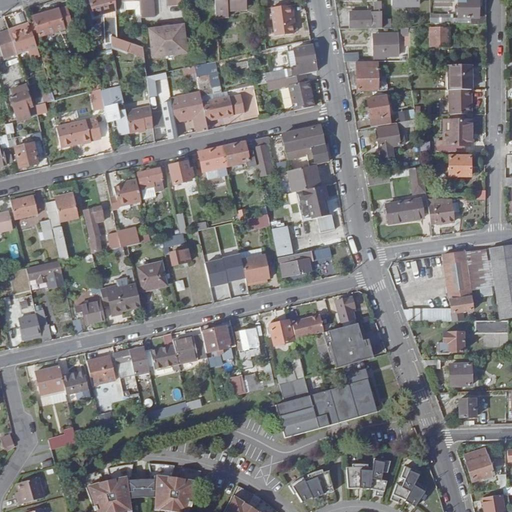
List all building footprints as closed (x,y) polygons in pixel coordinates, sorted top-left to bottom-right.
[(116,15),(116,10),(116,4),(115,0),(89,0),(94,16),(95,16),(104,13),(107,42),(112,42),(111,35),(117,37),(116,15)] [(140,0),(141,7),(141,18),(153,17),(152,0),(140,0)] [(214,0),(216,18),(226,17),(226,11),(226,4),(245,3),(245,0),(214,0)] [(471,24),(486,24),(486,16),(482,16),(482,6),(478,6),(477,0),(455,0),(456,18),(471,17),(471,22),(471,24)] [(226,4),(226,11),(246,10),(245,3),(226,4)] [(293,14),(291,4),(280,6),(270,7),(273,36),(291,34),(290,24),(288,14),(293,14)] [(33,17),(40,37),(72,26),(67,9),(59,12),(58,9),(33,17)] [(350,11),(350,27),(381,28),(381,12),(377,12),(377,11),(367,11),(350,11)] [(448,22),(436,23),(436,27),(428,27),(429,29),(430,29),(430,45),(449,45),(448,22)] [(17,52),(17,53),(38,47),(30,23),(10,30),(17,52)] [(175,33),(174,25),(148,27),(150,49),(156,49),(156,55),(185,53),(184,32),(175,33)] [(183,25),(174,25),(175,33),(184,32),(183,25)] [(0,38),(6,56),(17,52),(10,30),(9,29),(0,32),(0,38)] [(383,38),(373,39),(375,57),(385,57),(385,54),(398,54),(398,32),(383,33),(383,38)] [(112,42),(112,44),(121,47),(124,39),(117,37),(111,35),(112,42)] [(306,73),(316,71),(312,45),(294,48),(294,50),(297,66),(290,67),(292,76),(306,73)] [(100,88),(100,90),(102,97),(118,94),(117,87),(109,47),(93,51),(100,88)] [(287,51),(290,67),(297,66),(294,50),(287,51)] [(344,53),(345,61),(357,60),(362,60),(362,55),(358,56),(358,52),(344,53)] [(362,60),(357,60),(356,89),(377,88),(378,59),(362,60)] [(196,76),(199,91),(201,96),(206,95),(199,64),(196,64),(194,65),(196,76)] [(450,64),(450,90),(470,90),(470,64),(450,64)] [(266,82),(288,78),(292,76),(290,67),(264,73),(266,82)] [(147,75),(149,95),(156,94),(155,79),(167,77),(166,71),(147,75)] [(288,78),(295,110),(315,105),(310,80),(308,80),(306,73),(292,76),(288,78)] [(11,97),(15,111),(27,107),(33,105),(26,86),(12,91),(14,96),(11,97)] [(450,90),(448,90),(448,114),(470,114),(470,90),(450,90)] [(171,98),(173,106),(176,121),(194,117),(197,132),(208,129),(206,120),(202,103),(201,96),(199,91),(171,98)] [(230,96),(234,114),(244,111),(240,94),(230,96)] [(202,103),(206,120),(234,114),(230,96),(202,103)] [(367,100),(371,127),(390,123),(386,97),(367,100)] [(125,111),(129,132),(146,129),(145,128),(153,126),(150,106),(125,111)] [(163,108),(168,138),(179,136),(176,121),(173,106),(163,108)] [(27,107),(15,111),(18,121),(30,117),(27,107)] [(96,117),(57,127),(61,146),(73,143),(73,142),(81,141),(81,142),(91,140),(90,138),(101,136),(96,117)] [(416,123),(416,119),(411,119),(400,122),(395,122),(396,125),(377,129),(381,159),(392,157),(391,145),(404,143),(402,131),(397,132),(397,128),(417,125),(416,123)] [(436,140),(436,151),(463,151),(463,145),(470,145),(470,120),(445,119),(445,140),(436,140)] [(320,124),(283,133),(287,151),(324,142),(320,124)] [(5,163),(13,162),(8,138),(7,134),(0,135),(0,139),(2,148),(0,148),(0,165),(5,165),(5,163)] [(269,136),(251,140),(259,176),(261,176),(268,175),(271,174),(266,144),(268,144),(270,141),(269,136)] [(15,146),(20,167),(38,163),(33,142),(15,146)] [(222,146),(226,165),(228,174),(248,170),(246,161),(242,142),(222,146)] [(304,167),(328,162),(324,142),(287,151),(288,158),(290,170),(304,167)] [(222,146),(198,152),(202,170),(226,165),(222,146)] [(470,156),(449,156),(449,175),(470,175),(470,156)] [(169,166),(173,183),(191,179),(187,161),(169,166)] [(375,165),(364,167),(365,175),(376,173),(375,165)] [(422,165),(408,168),(412,194),(426,192),(422,165)] [(163,179),(160,167),(138,172),(139,184),(141,183),(153,180),(155,190),(164,188),(162,179),(163,179)] [(290,170),(288,170),(292,192),(295,191),(309,188),(304,167),(290,170)] [(376,173),(365,175),(367,185),(391,181),(389,171),(376,173)] [(268,175),(261,176),(266,196),(272,195),(271,192),(268,175)] [(117,195),(119,206),(143,200),(137,178),(129,180),(129,182),(114,186),(117,195)] [(155,190),(153,180),(141,183),(144,198),(157,195),(155,190)] [(316,218),(326,216),(323,201),(328,200),(324,185),(309,188),(295,191),(301,221),(316,218)] [(173,199),(170,187),(164,188),(167,201),(173,199)] [(469,199),(485,199),(485,190),(469,190),(469,199)] [(41,192),(35,193),(39,215),(45,214),(41,192)] [(34,195),(11,200),(15,215),(38,210),(34,195)] [(117,195),(110,196),(112,209),(120,207),(119,206),(117,195)] [(74,196),(55,200),(58,211),(60,221),(79,217),(74,196)] [(420,198),(385,205),(388,223),(423,217),(420,198)] [(427,198),(430,225),(454,221),(451,199),(436,199),(427,198)] [(55,200),(46,202),(48,213),(58,211),(55,200)] [(85,224),(92,252),(101,250),(98,236),(100,236),(96,220),(103,219),(100,206),(84,210),(87,223),(85,224)] [(0,231),(13,229),(8,210),(0,212),(0,231)] [(58,211),(48,213),(50,218),(52,228),(61,225),(60,221),(58,211)] [(267,213),(244,218),(247,229),(269,224),(267,213)] [(334,230),(330,215),(326,216),(316,218),(319,233),(334,230)] [(45,236),(53,234),(52,228),(50,218),(41,220),(45,236)] [(107,221),(113,248),(121,246),(117,229),(115,219),(107,221)] [(183,232),(187,231),(184,221),(178,223),(181,233),(183,232)] [(270,227),(277,258),(279,257),(292,254),(286,224),(270,227)] [(53,234),(59,259),(68,257),(63,237),(60,238),(60,236),(63,236),(61,225),(52,228),(53,234)] [(117,229),(121,246),(126,245),(130,244),(151,239),(150,232),(138,235),(136,225),(117,229)] [(163,243),(166,252),(169,251),(170,251),(168,243),(185,240),(183,232),(181,233),(162,237),(163,243)] [(511,244),(490,248),(500,321),(511,319),(511,244)] [(170,251),(169,251),(172,264),(190,261),(187,248),(170,251)] [(323,248),(313,250),(315,256),(324,254),(323,248)] [(443,254),(452,312),(462,311),(472,309),(469,290),(483,288),(484,296),(492,295),(486,248),(443,254)] [(292,254),(279,257),(283,277),(284,280),(300,277),(299,274),(302,273),(303,276),(312,274),(308,261),(313,260),(311,250),(299,253),(297,253),(292,254)] [(239,254),(222,258),(227,283),(245,279),(239,254)] [(264,255),(241,260),(241,263),(262,258),(266,278),(268,277),(264,255)] [(246,285),(266,280),(266,278),(262,258),(241,263),(246,285)] [(222,259),(204,263),(210,288),(227,284),(222,259)] [(59,260),(26,267),(29,279),(37,277),(38,282),(50,279),(49,274),(58,272),(61,271),(59,260)] [(162,263),(139,267),(143,290),(167,285),(162,263)] [(49,274),(50,279),(51,283),(60,282),(58,272),(49,274)] [(115,290),(101,293),(104,308),(110,307),(112,315),(122,313),(120,310),(140,305),(136,287),(115,292),(115,290)] [(35,309),(32,293),(19,296),(23,313),(35,310),(35,309)] [(335,302),(341,323),(354,320),(351,309),(354,308),(351,297),(335,302)] [(85,324),(103,320),(99,302),(76,307),(77,313),(83,311),(85,324)] [(41,335),(42,341),(51,339),(47,323),(45,323),(41,307),(35,309),(35,310),(36,314),(41,335)] [(452,312),(453,322),(463,322),(462,311),(452,312)] [(404,312),(408,322),(453,322),(452,312),(404,312)] [(24,339),(41,335),(36,314),(19,318),(24,339)] [(318,315),(291,322),(294,339),(323,332),(318,315)] [(72,319),(75,333),(82,332),(79,318),(72,319)] [(269,324),(273,345),(292,341),(287,321),(269,324)] [(496,321),(475,322),(475,334),(511,334),(511,321),(500,321),(496,321)] [(359,323),(325,332),(336,369),(341,367),(362,361),(369,359),(359,323)] [(201,331),(201,333),(205,352),(213,351),(214,356),(222,354),(221,348),(235,346),(230,324),(201,331)] [(234,332),(236,345),(256,340),(253,328),(234,332)] [(170,333),(163,335),(165,347),(149,350),(153,365),(153,368),(176,363),(171,340),(170,333)] [(171,340),(176,363),(206,356),(205,352),(201,333),(171,340)] [(449,353),(462,353),(462,335),(443,334),(443,347),(438,347),(438,355),(449,356),(449,353)] [(143,347),(128,350),(132,366),(132,369),(145,367),(145,369),(147,368),(147,367),(144,352),(143,347)] [(128,350),(113,353),(116,364),(123,362),(125,367),(132,366),(128,350)] [(149,350),(144,352),(147,367),(153,365),(149,350)] [(108,355),(85,360),(89,377),(112,372),(108,355)] [(290,359),(295,381),(303,378),(300,366),(298,358),(298,357),(290,359)] [(440,360),(422,361),(425,369),(440,369),(440,360)] [(284,403),(274,406),(283,437),(284,437),(376,411),(362,361),(341,367),(346,385),(307,396),(303,378),(295,381),(279,385),(284,403)] [(248,394),(258,391),(251,365),(242,367),(248,394)] [(450,365),(451,386),(472,385),(471,365),(450,365)] [(61,375),(59,366),(35,371),(40,395),(64,389),(61,375)] [(64,389),(65,393),(87,388),(83,370),(61,375),(64,389)] [(133,372),(136,384),(144,382),(142,370),(133,372)] [(116,395),(122,394),(119,378),(113,379),(116,395)] [(237,396),(245,394),(242,380),(232,382),(232,385),(235,384),(237,396)] [(458,400),(459,418),(475,418),(474,410),(478,409),(477,404),(475,404),(475,399),(458,400)] [(51,452),(63,449),(76,445),(75,439),(71,424),(62,426),(64,437),(48,442),(51,452)] [(0,441),(4,454),(14,448),(10,435),(0,439),(0,441)] [(171,435),(162,438),(164,444),(173,442),(171,435)] [(463,455),(472,481),(493,474),(484,448),(463,455)] [(372,468),(359,468),(345,468),(347,489),(358,489),(369,490),(370,488),(375,489),(375,491),(374,496),(382,497),(386,481),(380,480),(382,472),(387,473),(390,461),(373,459),(372,468)] [(399,499),(400,497),(405,499),(404,501),(414,507),(426,490),(416,483),(421,475),(406,467),(401,477),(405,479),(401,487),(396,484),(390,500),(397,503),(399,499)] [(301,479),(287,486),(292,495),(294,494),(300,503),(310,498),(311,500),(321,495),(332,492),(328,471),(314,475),(302,480),(301,479)] [(488,483),(488,491),(506,488),(505,477),(491,478),(491,482),(488,483)] [(99,484),(82,490),(90,511),(121,511),(126,511),(126,499),(127,499),(130,499),(138,498),(147,498),(153,499),(153,510),(169,511),(184,511),(186,508),(187,509),(188,509),(195,484),(177,480),(170,480),(146,478),(139,479),(129,479),(106,483),(99,484)] [(21,498),(17,499),(19,506),(44,500),(39,479),(18,485),(20,494),(21,498)] [(483,511),(501,511),(499,496),(482,498),(483,511)] [(245,506),(230,497),(222,511),(253,511),(251,510),(245,506)] [(184,511),(169,511),(153,510),(153,499),(152,499),(152,511),(155,511),(185,511),(187,509),(186,508),(184,511)]
